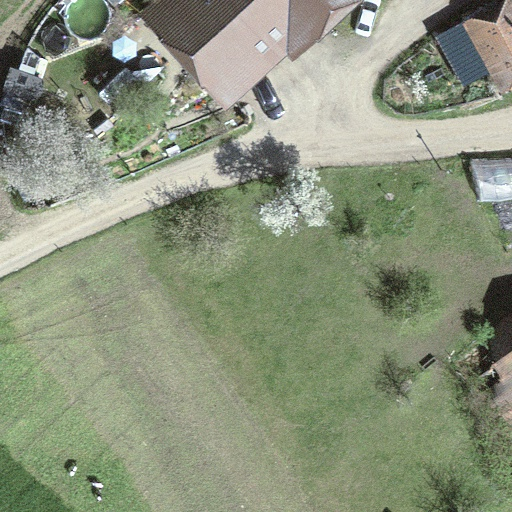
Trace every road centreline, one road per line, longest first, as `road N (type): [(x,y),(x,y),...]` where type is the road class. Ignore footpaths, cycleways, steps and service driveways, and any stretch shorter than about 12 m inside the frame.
road 1 (track): [(511,128),(288,149),(92,212),(0,259)]
road 2 (track): [(288,149),(391,27),(425,0)]
